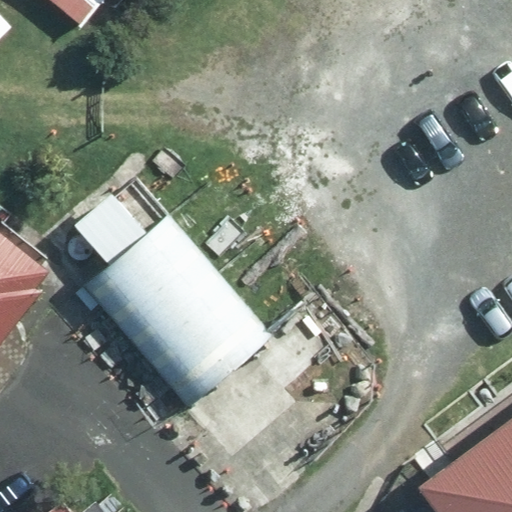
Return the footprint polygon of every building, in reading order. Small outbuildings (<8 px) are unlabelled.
[(14,0),(0,0),(0,44),(31,19),(14,0)] [(0,354),(81,258),(14,203),(0,219),(0,354)] [(177,210),(88,279),(188,407),(277,338),(177,210)] [(511,511),(511,419),(417,490),(433,511),(511,511)] [(134,511),(118,491),(98,506),(88,492),(61,511),(134,511)]
